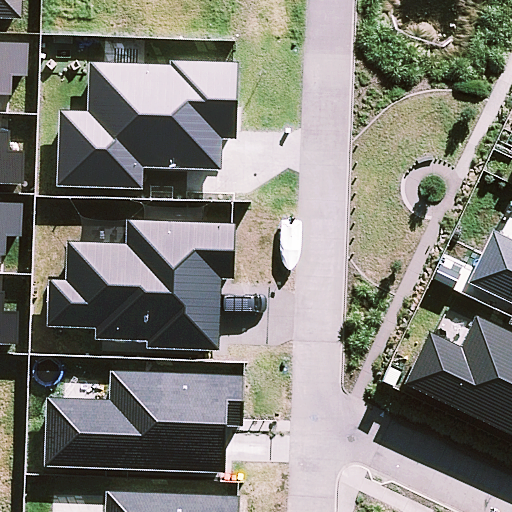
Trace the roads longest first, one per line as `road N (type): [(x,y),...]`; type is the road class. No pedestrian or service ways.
road 1 (residential): [(314,407),(329,0)]
road 2 (residential): [(314,407),(511,503)]
